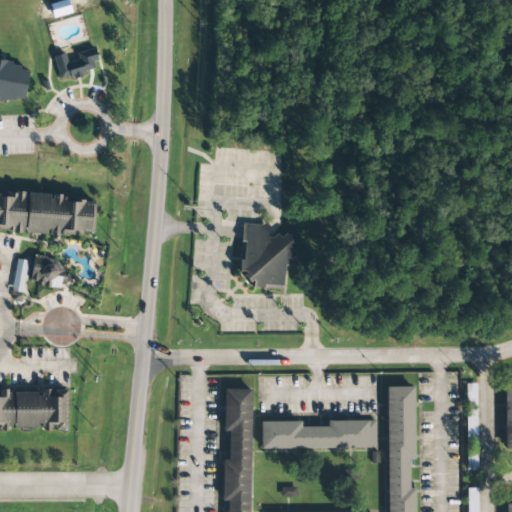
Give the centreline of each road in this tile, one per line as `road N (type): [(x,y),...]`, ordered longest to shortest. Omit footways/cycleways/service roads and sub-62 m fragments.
road 1 (tertiary): [(164,0),(130,511)]
road 2 (residential): [(143,358),(481,354),(511,347)]
